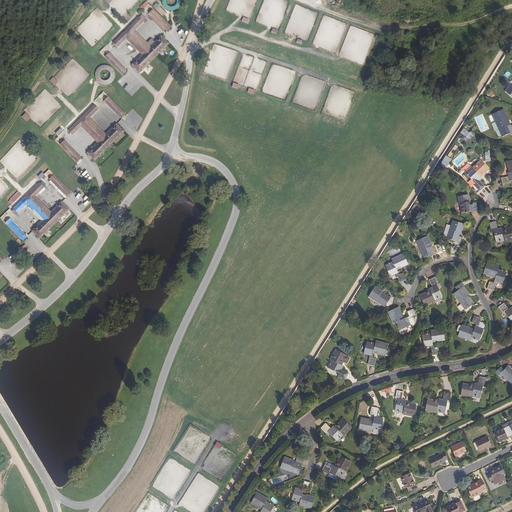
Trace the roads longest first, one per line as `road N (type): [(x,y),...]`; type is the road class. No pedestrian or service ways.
road 1 (track): [(215,511),(511,39)]
road 2 (unknown): [(200,0),(184,51),(111,187),(0,302)]
road 3 (tertiary): [(499,354),(390,377),(304,420)]
